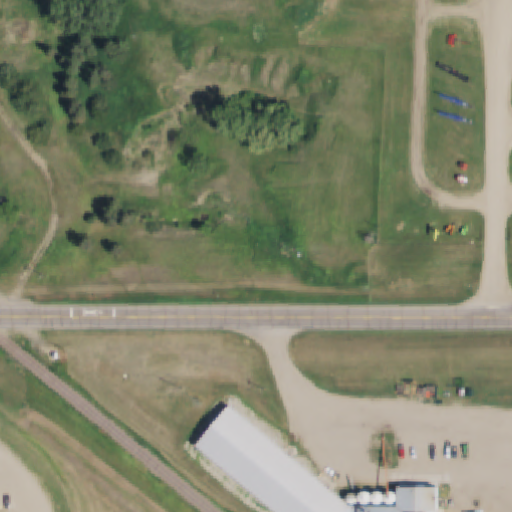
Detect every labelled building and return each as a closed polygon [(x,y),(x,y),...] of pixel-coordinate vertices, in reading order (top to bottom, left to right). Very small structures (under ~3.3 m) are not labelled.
[(229,405),(351,506),(395,506),(395,486),(435,486),(435,511),(272,511),(194,447),(229,405)] [(366,493),(368,497),(366,502),(362,503),(357,502),(356,497),(357,493),(362,491),(366,493)] [(379,493),(381,497),(379,501),(375,503),(370,501),(369,497),(370,493),(375,491),(379,493)] [(393,493),(394,497),(393,502),(388,503),(384,502),(382,497),(384,493),(388,491),(393,493)] [(354,494),(355,498),(354,501),(350,503),(347,501),(345,498),(347,494),(350,493),(354,494)]
